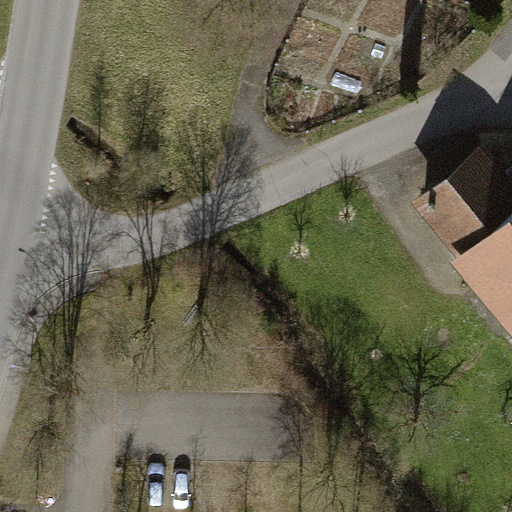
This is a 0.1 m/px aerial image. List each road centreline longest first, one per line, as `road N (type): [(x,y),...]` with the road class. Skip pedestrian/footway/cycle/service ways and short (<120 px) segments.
road 1 (residential): [(454,104),(156,234),(118,239),(8,229)]
road 2 (tertiary): [(46,0),(21,159)]
